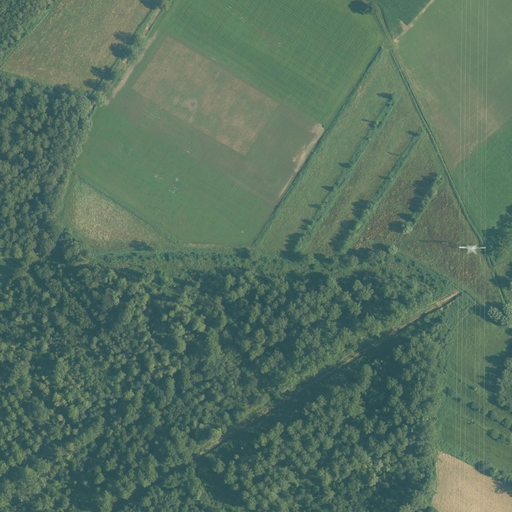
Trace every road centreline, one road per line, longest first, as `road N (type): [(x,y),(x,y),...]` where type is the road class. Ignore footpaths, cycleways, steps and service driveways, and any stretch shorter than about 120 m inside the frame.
road 1 (track): [(453,293),(98,511)]
road 2 (track): [(165,0),(79,132),(27,272)]
